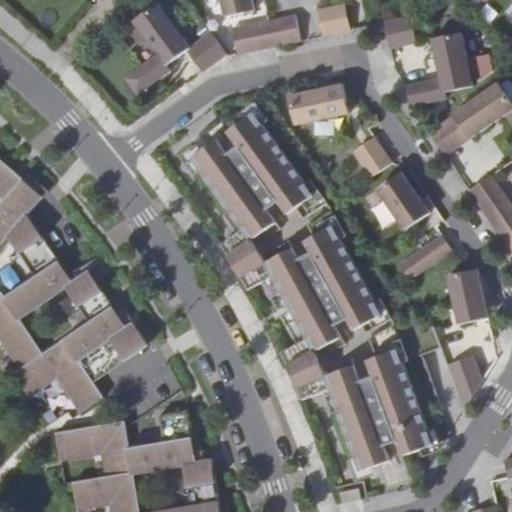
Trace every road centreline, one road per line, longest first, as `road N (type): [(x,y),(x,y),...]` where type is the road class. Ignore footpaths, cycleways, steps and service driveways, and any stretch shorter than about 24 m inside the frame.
road 1 (residential): [(511,300),(356,71),(332,56),(222,82),(104,163)]
road 2 (unclassified): [(104,163),(191,293),(237,387),(279,511)]
road 3 (residential): [(422,511),(457,485),(511,378)]
road 4 (unclassified): [(0,64),(56,108),(104,163)]
